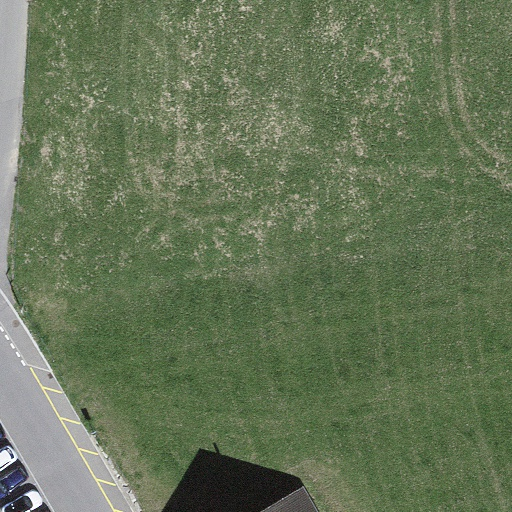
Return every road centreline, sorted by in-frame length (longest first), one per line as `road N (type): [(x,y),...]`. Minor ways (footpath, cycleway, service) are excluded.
road 1 (unclassified): [(87,511),(0,369)]
road 2 (unclassified): [(0,153),(15,0)]
